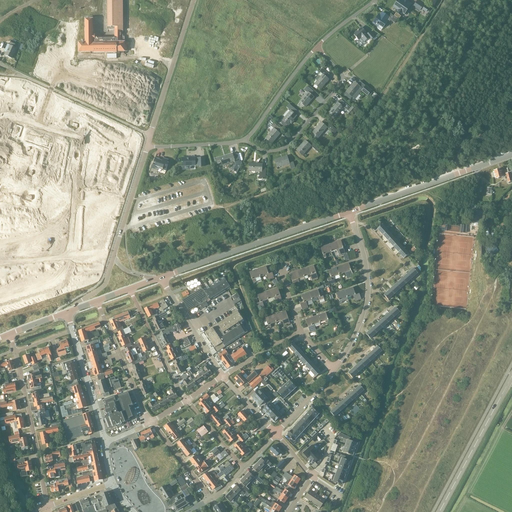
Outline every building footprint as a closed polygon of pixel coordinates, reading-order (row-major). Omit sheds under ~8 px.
[(122,36),(122,31),(123,31),(122,0),(106,0),(107,27),(108,27),(108,30),(114,30),(114,38),(95,38),(95,35),(93,35),(93,18),(84,19),(85,42),(78,42),(78,52),(93,52),(93,53),(107,53),(107,59),(116,59),(116,53),(116,52),(127,52),(126,45),(128,45),(128,42),(124,42),(121,42),(121,41),(124,40),(124,36),(122,36)] [(398,10),(394,15),(399,19),(401,16),(403,13),(404,14),(408,8),(410,9),(412,5),(407,2),(406,3),(401,0),(397,0),(398,0),(397,0),(394,4),(395,5),(393,7),(398,10)] [(423,5),(417,1),(413,7),(419,11),(423,5)] [(377,17),(373,22),(376,24),(377,25),(379,26),(377,28),(381,31),(387,21),(389,23),(391,21),(394,23),(397,19),(390,14),(388,17),(382,13),(378,18),(377,17)] [(358,31),(355,34),(358,38),(357,38),(362,43),(365,40),(369,38),(371,40),(371,39),(372,40),(371,41),(372,42),(377,38),(376,37),(375,38),(370,32),(367,35),(366,34),(366,33),(361,28),(358,30),(357,31),(358,31)] [(344,43),(338,48),(342,53),(343,52),(347,57),(350,55),(355,61),(358,58),(353,52),(352,53),(350,50),(350,49),(348,47),(344,43)] [(16,48),(10,45),(5,55),(12,58),(16,48)] [(320,73),(315,79),(317,81),(314,84),(320,89),(329,79),(327,78),(330,75),(322,68),(319,71),(320,73)] [(8,78),(5,86),(16,91),(17,87),(14,85),(16,81),(8,78)] [(354,82),(346,92),(354,99),(359,94),(356,92),(360,87),(362,89),(361,91),(367,96),(371,91),(365,86),(364,87),(364,86),(364,85),(359,81),(357,84),(354,82)] [(305,107),(313,97),(310,95),(313,92),(307,86),(304,90),(307,93),(299,102),(305,107)] [(31,90),(30,92),(30,96),(33,96),(32,98),(31,100),(38,104),(40,99),(36,98),(37,96),(38,94),(31,90)] [(53,98),(43,106),(47,110),(48,112),(50,110),(49,109),(50,108),(54,104),(54,105),(55,104),(56,105),(58,104),(57,102),(53,98)] [(15,99),(2,100),(3,106),(3,108),(5,108),(5,106),(6,106),(6,105),(11,105),(11,106),(13,106),(13,107),(15,107),(15,106),(15,99)] [(24,100),(17,102),(19,110),(25,108),(24,100)] [(352,107),(351,108),(340,100),(329,113),(335,118),(344,108),(348,111),(346,113),(350,116),(355,110),(352,107)] [(28,108),(27,109),(29,110),(30,109),(31,109),(36,111),(37,112),(37,113),(39,114),(39,112),(42,107),(30,102),(28,108)] [(289,111),(282,120),(283,121),(282,123),(282,125),(284,127),(286,126),(287,125),(288,126),(297,116),(296,115),(299,112),(289,104),(286,107),(289,109),(288,110),(289,111)] [(67,117),(66,119),(68,119),(73,122),(79,111),(73,108),(71,108),(71,110),(72,110),(71,111),(72,112),(70,116),(69,116),(68,117),(67,117)] [(0,127),(9,126),(8,120),(8,118),(6,119),(6,120),(4,120),(4,121),(0,121),(0,127)] [(82,118),(78,125),(85,128),(88,121),(82,118)] [(324,120),(322,123),(321,122),(313,132),(314,134),(312,137),(316,141),(327,128),(331,131),(330,132),(334,135),(337,131),(324,120)] [(273,129),(265,138),(271,144),(280,134),(279,133),(282,130),(271,121),(268,124),(273,129)] [(20,124),(18,129),(30,134),(32,128),(33,126),(30,126),(30,127),(29,126),(28,127),(24,125),(23,124),(23,123),(21,122),(20,124)] [(36,126),(34,126),(34,128),(36,134),(48,130),(46,125),(46,123),(44,124),(44,125),(42,125),(43,126),(38,127),(36,127),(36,126)] [(98,124),(91,129),(95,134),(102,129),(98,124)] [(56,125),(51,131),(56,136),(62,130),(56,125)] [(109,126),(104,134),(107,136),(109,133),(114,136),(112,139),(116,141),(121,134),(109,126)] [(6,137),(5,141),(13,144),(18,131),(10,128),(9,132),(12,133),(10,139),(6,137)] [(66,132),(61,135),(68,146),(73,143),(74,142),(73,140),(72,141),(71,139),(70,140),(68,136),(69,135),(68,134),(69,133),(68,131),(66,132)] [(24,134),(19,141),(24,145),(29,139),(24,134)] [(39,135),(31,138),(33,142),(36,141),(39,146),(35,148),(37,151),(45,147),(39,135)] [(126,137),(119,142),(123,147),(130,142),(126,137)] [(59,140),(52,145),(55,150),(63,145),(59,140)] [(318,147),(311,140),(308,143),(305,141),(296,151),(302,156),(311,146),(318,152),(321,149),(318,147)] [(78,142),(76,143),(76,144),(76,150),(88,149),(88,143),(88,142),(86,142),(86,143),(84,143),(84,144),(79,144),(78,144),(78,142)] [(134,143),(131,151),(137,154),(140,145),(134,143)] [(21,147),(8,147),(8,153),(9,153),(9,155),(11,155),(11,153),(12,153),(17,152),(17,153),(19,153),(19,155),(21,154),(21,153),(21,147)] [(98,148),(90,150),(91,157),(100,155),(98,148)] [(23,154),(22,155),(24,156),(25,155),(26,156),(27,155),(31,158),(30,159),(31,160),(31,161),(32,162),(33,161),(37,156),(27,149),(23,154)] [(67,151),(63,159),(67,161),(68,158),(74,160),(73,163),(76,165),(80,156),(67,151)] [(220,157),(216,159),(217,164),(220,163),(220,162),(221,162),(222,166),(232,163),(233,165),(231,170),(237,173),(241,164),(241,162),(242,160),(240,153),(237,154),(233,156),(232,154),(220,158),(220,157)] [(43,165),(42,167),(44,167),(50,168),(52,156),(46,155),(44,155),(44,157),(45,157),(45,159),(46,159),(45,164),(44,164),(44,165),(43,165)] [(107,155),(104,166),(108,168),(109,165),(113,166),(115,158),(107,155)] [(293,162),(289,163),(287,156),(274,160),(277,168),(289,164),(291,169),(295,168),(293,162)] [(55,158),(52,165),(58,168),(62,160),(55,158)] [(155,158),(151,171),(157,173),(159,169),(166,171),(168,163),(168,160),(163,158),(163,161),(159,160),(159,159),(155,158)] [(187,158),(182,158),(182,166),(195,166),(198,166),(198,167),(204,167),(204,160),(198,160),(195,160),(195,158),(187,159),(187,158)] [(87,162),(81,168),(85,173),(91,167),(87,162)] [(259,172),(259,179),(265,179),(266,168),(262,168),(262,164),(249,163),(249,171),(259,172)] [(10,166),(9,172),(21,175),(22,169),(22,167),(20,167),(20,168),(18,168),(18,169),(13,168),(14,167),(12,167),(12,165),(10,165),(10,167),(10,166)] [(504,176),(502,170),(501,171),(500,169),(494,171),(496,179),(502,177),(502,176),(504,176)] [(29,171),(24,175),(31,185),(36,181),(37,180),(36,178),(35,179),(34,178),(33,178),(31,174),(30,173),(31,172),(30,170),(29,171)] [(46,182),(46,184),(48,184),(48,185),(54,186),(56,173),(50,172),(48,172),(48,174),(49,175),(49,176),(50,176),(49,181),(48,181),(48,182),(46,182)] [(58,172),(58,182),(72,182),(72,174),(68,173),(68,177),(62,176),(62,173),(58,172)] [(99,180),(96,181),(99,189),(104,187),(102,183),(104,183),(106,182),(104,174),(102,175),(99,178),(101,180),(99,180)] [(80,178),(78,184),(87,187),(88,180),(80,178)] [(28,187),(24,192),(31,198),(35,192),(28,187)] [(69,205),(68,209),(75,213),(82,200),(73,196),(72,199),(75,201),(72,207),(69,205)] [(91,200),(89,206),(97,209),(99,203),(91,200)] [(483,224),(485,216),(482,215),(483,212),(475,210),(472,222),(481,224),(481,223),(483,224)] [(10,221),(9,223),(11,224),(17,225),(19,213),(13,212),(12,211),(11,213),(13,214),(12,215),(13,215),(12,220),(11,220),(11,221),(10,221)] [(89,211),(84,217),(91,222),(95,217),(89,211)] [(40,213),(34,215),(37,223),(44,220),(40,213)] [(68,217),(68,220),(71,220),(70,222),(69,225),(76,228),(78,224),(75,222),(76,220),(77,219),(69,215),(68,217)] [(52,225),(44,229),(47,235),(55,231),(52,225)] [(377,229),(383,235),(387,231),(382,225),(377,229)] [(9,236),(9,238),(10,238),(16,240),(19,228),(14,226),(12,226),(11,228),(13,228),(12,230),(13,230),(12,235),(11,235),(10,236),(9,236)] [(28,227),(20,231),(22,235),(25,233),(27,239),(24,241),(26,244),(34,240),(28,227)] [(83,231),(80,242),(88,245),(90,237),(86,236),(87,232),(83,231)] [(387,231),(383,235),(388,240),(392,237),(387,231)] [(398,242),(392,237),(388,240),(393,246),(398,242)] [(67,240),(62,245),(68,251),(73,246),(67,240)] [(337,250),(338,253),(344,251),(341,241),(329,245),(332,252),(337,250)] [(9,252),(8,255),(18,257),(20,243),(12,242),(11,246),(14,246),(13,252),(9,252)] [(46,250),(43,253),(49,259),(59,248),(52,242),(49,245),(52,248),(48,252),(46,250)] [(398,242),(393,246),(399,252),(403,248),(398,242)] [(494,244),(489,248),(492,251),(489,254),(492,256),(499,249),(494,244)] [(326,257),(325,254),(332,252),(329,245),(321,248),(324,258),(326,257)] [(408,254),(403,248),(399,252),(404,258),(408,254)] [(26,250),(25,256),(33,258),(34,252),(26,250)] [(1,268),(1,270),(3,271),(9,272),(10,259),(4,258),(3,258),(2,260),(4,261),(4,262),(4,267),(3,267),(3,268),(1,268)] [(52,267),(50,270),(56,276),(65,265),(58,259),(56,262),(59,264),(55,269),(52,267)] [(99,259),(91,262),(94,268),(102,266),(99,259)] [(73,260),(70,268),(76,270),(79,262),(73,260)] [(23,263),(16,273),(19,275),(21,272),(25,275),(29,268),(23,263)] [(340,275),(345,273),(346,275),(352,273),(349,264),(337,268),(340,275)] [(41,266),(34,267),(36,276),(42,274),(41,266)] [(314,266),(302,270),(304,277),(310,275),(312,281),(318,279),(314,266)] [(266,275),(267,277),(273,275),(272,272),(268,274),(266,267),(258,270),(260,277),(266,275)] [(334,277),(340,275),(337,268),(329,271),(331,277),(327,279),(329,285),(336,283),(334,277)] [(411,278),(417,273),(414,269),(413,268),(407,274),(411,278)] [(256,282),(255,279),(260,277),(258,270),(249,273),(253,283),(256,282)] [(290,274),(293,284),(299,282),(298,279),(304,277),(302,270),(290,274)] [(82,277),(78,278),(81,286),(95,281),(91,273),(88,274),(89,277),(83,280),(82,277)] [(407,274),(402,279),(406,284),(411,278),(407,274)] [(191,295),(182,300),(188,310),(191,310),(198,305),(199,306),(201,309),(208,305),(206,302),(209,300),(210,299),(211,300),(215,298),(220,294),(220,293),(224,290),(225,291),(231,288),(233,286),(230,282),(228,284),(225,279),(223,276),(218,280),(219,282),(204,292),(203,289),(202,289),(200,286),(191,291),(189,287),(187,288),(189,292),(191,295)] [(13,277),(8,282),(15,288),(19,282),(13,277)] [(63,284),(61,286),(68,291),(71,287),(68,285),(69,283),(70,282),(64,277),(62,278),(62,282),(64,282),(63,284)] [(396,284),(400,289),(406,284),(402,279),(396,284)] [(39,291),(36,293),(37,297),(48,292),(45,284),(37,288),(39,291)] [(394,294),(400,289),(396,284),(390,290),(394,294)] [(353,296),(354,298),(360,296),(359,293),(355,295),(353,288),(345,291),(347,298),(353,296)] [(275,300),(281,298),(278,289),(266,293),(268,300),(269,302),(275,300)] [(318,290),(310,293),(312,300),(318,298),(319,300),(321,300),(318,290)] [(388,299),(391,296),(394,294),(390,290),(384,295),(388,299)] [(0,303),(11,300),(8,291),(5,293),(6,296),(0,297),(0,303)] [(347,298),(345,291),(336,294),(340,303),(342,302),(348,299),(347,298)] [(264,307),(262,302),(268,300),(266,293),(257,295),(260,302),(256,303),(258,309),(264,307)] [(300,304),(301,307),(307,305),(306,302),(312,300),(310,293),(301,296),(304,303),(300,304)] [(152,316),(153,318),(158,316),(156,312),(153,314),(151,310),(159,307),(159,306),(160,306),(163,310),(168,307),(163,299),(158,303),(149,306),(144,309),(148,318),(152,316)] [(394,317),(399,312),(400,312),(396,307),(390,313),(394,317)] [(117,329),(118,332),(123,329),(122,326),(121,327),(119,322),(130,318),(132,317),(130,311),(128,312),(114,317),(115,319),(110,321),(113,330),(117,329)] [(204,334),(213,348),(214,348),(217,352),(218,352),(223,348),(231,343),(237,339),(248,332),(241,321),(243,320),(237,311),(217,324),(220,329),(216,331),(214,327),(204,334)] [(282,320),(283,323),(289,321),(286,311),(274,315),(276,323),(282,320)] [(165,312),(158,316),(153,318),(154,321),(153,322),(155,328),(154,328),(156,331),(157,331),(159,330),(160,333),(165,330),(162,322),(160,323),(159,322),(162,320),(161,318),(167,315),(165,312)] [(316,330),(314,326),(320,324),(320,323),(326,321),(327,323),(329,322),(326,313),(305,320),(310,332),(316,330)] [(394,317),(390,313),(384,318),(388,322),(391,320),(396,326),(398,323),(393,318),(394,317)] [(271,327),(270,325),(276,323),(274,315),(265,318),(269,328),(271,327)] [(384,318),(378,323),(382,328),(388,322),(384,318)] [(99,323),(84,328),(84,329),(78,331),(81,342),(88,340),(86,333),(101,327),(99,323)] [(171,327),(165,330),(160,333),(161,336),(160,336),(164,345),(166,345),(167,347),(171,345),(170,343),(169,343),(165,334),(169,332),(169,333),(176,329),(177,332),(182,329),(179,323),(171,327)] [(378,323),(372,329),(376,333),(382,328),(378,323)] [(125,339),(124,335),(131,332),(129,327),(128,328),(118,332),(120,337),(118,337),(122,347),(124,346),(125,349),(132,346),(128,339),(126,338),(125,339)] [(370,338),(376,333),(372,329),(366,334),(370,338)] [(187,337),(186,337),(181,340),(183,343),(185,347),(191,345),(187,337)] [(66,353),(65,349),(69,347),(67,340),(59,343),(61,348),(57,350),(59,356),(66,353)] [(100,350),(100,347),(96,349),(95,345),(99,344),(97,340),(88,343),(89,346),(86,347),(88,354),(96,351),(96,352),(100,350)] [(145,340),(140,343),(143,352),(149,350),(145,340)] [(230,352),(235,348),(241,345),(238,341),(232,344),(228,347),(230,352)] [(293,343),(289,347),(294,353),(299,349),(293,343)] [(138,344),(132,346),(125,349),(126,352),(125,352),(130,363),(131,363),(133,366),(137,364),(140,363),(143,361),(147,359),(145,356),(142,357),(140,358),(138,355),(135,348),(139,347),(138,344)] [(171,345),(167,347),(168,350),(167,351),(171,360),(176,357),(172,348),(171,345)] [(372,352),(376,356),(382,351),(378,346),(372,352)] [(40,353),(36,354),(38,360),(42,359),(41,356),(47,354),(48,357),(49,362),(53,361),(51,356),(52,356),(50,353),(48,347),(39,350),(40,353)] [(218,355),(217,356),(220,360),(221,360),(223,362),(222,363),(224,366),(225,365),(227,369),(243,358),(247,355),(242,348),(242,347),(239,349),(238,348),(236,349),(228,355),(227,353),(229,352),(227,348),(224,350),(219,354),(217,355),(218,355)] [(286,350),(283,348),(276,354),(279,357),(286,351),(286,350)] [(304,355),(299,349),(294,353),(300,359),(304,355)] [(96,351),(88,354),(90,361),(99,359),(107,356),(106,353),(100,355),(98,356),(96,352),(96,351)] [(372,352),(366,357),(370,361),(376,356),(372,352)] [(32,365),(37,363),(34,357),(30,358),(29,354),(23,356),(25,364),(31,362),(32,365)] [(309,361),(304,355),(300,359),(305,365),(309,361)] [(360,362),(364,367),(370,361),(366,357),(360,362)] [(104,365),(112,363),(111,359),(102,362),(103,363),(102,363),(101,361),(100,362),(99,359),(90,361),(93,368),(104,365)] [(183,371),(179,363),(178,359),(173,361),(175,364),(174,365),(178,374),(179,374),(181,376),(186,373),(184,370),(183,371)] [(6,362),(3,363),(4,367),(7,366),(7,367),(8,367),(9,371),(15,369),(12,360),(6,362)] [(71,360),(62,363),(64,371),(66,371),(68,371),(69,374),(69,375),(72,374),(72,372),(73,372),(73,370),(75,369),(74,363),(72,363),(71,361),(71,360)] [(315,367),(309,361),(305,365),(310,371),(315,367)] [(358,372),(364,367),(360,362),(354,367),(358,372)] [(140,363),(137,364),(133,366),(134,370),(133,371),(137,380),(142,378),(145,376),(140,363)] [(205,371),(201,374),(204,379),(212,373),(209,369),(206,364),(202,366),(205,371)] [(104,371),(104,373),(103,373),(102,368),(104,368),(104,365),(93,368),(93,369),(92,369),(94,375),(95,375),(95,376),(97,375),(98,378),(104,376),(113,373),(112,369),(104,371)] [(258,376),(262,380),(272,371),(268,366),(258,376)] [(316,377),(320,373),(315,367),(310,371),(316,377)] [(354,367),(349,373),(353,377),(358,372),(354,367)] [(67,375),(66,376),(67,378),(68,378),(71,378),(72,381),(69,382),(70,385),(77,382),(77,380),(76,379),(78,379),(78,378),(79,377),(79,376),(77,375),(76,372),(75,369),(73,370),(73,372),(72,372),(72,374),(69,375),(69,374),(67,375)] [(42,376),(41,376),(36,377),(35,374),(40,373),(39,370),(32,371),(33,374),(28,375),(29,382),(42,379),(42,376)] [(234,378),(238,383),(240,386),(241,385),(241,386),(247,381),(249,384),(258,376),(255,372),(254,371),(248,377),(245,374),(243,371),(242,371),(234,378)] [(188,377),(190,375),(187,372),(186,373),(181,376),(184,381),(188,377)] [(201,374),(193,380),(196,384),(204,379),(201,374)] [(118,379),(115,380),(114,377),(108,379),(109,382),(106,383),(104,376),(98,378),(99,381),(97,382),(99,388),(119,382),(118,379)] [(249,384),(253,389),(262,380),(258,376),(249,384)] [(37,383),(43,382),(42,379),(29,382),(30,388),(33,388),(33,391),(41,389),(41,386),(38,386),(37,383)] [(190,382),(187,379),(183,382),(185,386),(185,385),(188,390),(196,384),(193,380),(190,382)] [(145,384),(145,382),(144,380),(140,382),(141,385),(139,386),(143,395),(149,393),(145,384)] [(8,381),(2,382),(4,394),(16,391),(16,388),(15,382),(9,384),(8,381)] [(291,391),(295,388),(289,381),(285,385),(291,391)] [(70,385),(67,385),(69,390),(72,389),(74,395),(83,392),(80,385),(78,385),(77,382),(70,385)] [(121,388),(119,382),(99,388),(101,395),(103,394),(104,397),(110,396),(107,389),(111,388),(110,387),(113,387),(114,390),(121,388)] [(281,388),(287,395),(291,391),(285,385),(281,388)] [(175,392),(171,386),(168,388),(171,394),(167,397),(169,402),(178,397),(175,392)] [(360,386),(354,391),(358,395),(364,390),(360,386)] [(287,395),(281,388),(277,392),(283,399),(287,395)] [(32,394),(33,400),(50,397),(49,394),(40,395),(39,393),(42,392),(41,389),(33,391),(34,393),(32,394)] [(255,401),(263,394),(260,392),(258,390),(251,397),(255,401)] [(354,391),(348,396),(352,400),(358,395),(354,391)] [(83,392),(74,395),(76,402),(85,399),(83,392)] [(108,419),(105,421),(106,423),(105,424),(107,429),(111,427),(112,428),(116,426),(116,427),(119,426),(121,425),(123,424),(127,422),(131,420),(131,418),(134,417),(134,416),(130,407),(133,406),(128,393),(118,397),(124,412),(119,413),(115,402),(116,401),(115,398),(114,397),(104,400),(106,404),(104,405),(108,419)] [(199,404),(203,409),(207,405),(204,401),(209,397),(207,394),(200,400),(201,401),(199,404)] [(221,394),(214,400),(216,402),(223,396),(221,394)] [(255,401),(259,406),(267,399),(265,396),(263,394),(255,401)] [(37,410),(45,409),(44,403),(53,401),(52,396),(50,397),(33,400),(34,407),(37,407),(37,410)] [(342,401),(346,406),(352,400),(348,396),(342,401)] [(161,407),(169,402),(167,397),(158,402),(161,407)] [(21,410),(19,400),(12,402),(7,403),(7,402),(5,402),(4,399),(0,399),(0,405),(0,409),(8,407),(7,407),(13,406),(14,411),(21,410)] [(85,399),(76,402),(79,409),(87,407),(85,399)] [(153,412),(161,407),(158,402),(154,405),(152,401),(148,404),(150,407),(153,412)] [(340,411),(346,406),(342,401),(337,407),(340,411)] [(217,413),(225,405),(223,403),(218,408),(216,405),(213,408),(209,403),(207,405),(203,409),(207,414),(210,412),(211,414),(215,410),(217,413)] [(274,408),(270,404),(263,410),(267,414),(274,408)] [(356,405),(351,411),(354,414),(355,415),(360,409),(358,407),(356,405)] [(331,412),(334,416),(335,416),(340,411),(337,407),(331,412)] [(274,408),(267,414),(271,418),(277,411),(274,408)] [(308,413),(314,419),(319,414),(318,414),(316,412),(312,408),(308,413)] [(45,409),(37,410),(38,413),(36,414),(37,420),(47,418),(45,409)] [(244,422),(249,418),(243,411),(238,415),(244,422)] [(277,411),(271,418),(274,422),(281,415),(277,411)] [(89,434),(95,432),(89,413),(83,414),(63,420),(65,431),(68,441),(89,434)] [(214,413),(210,417),(214,422),(219,418),(214,413)] [(308,413),(304,417),(310,423),(314,419),(308,413)] [(15,428),(15,429),(18,428),(18,429),(24,428),(22,418),(19,418),(18,414),(13,415),(7,417),(4,417),(0,418),(0,419),(0,420),(3,419),(4,420),(6,424),(14,423),(13,424),(14,429),(15,428)] [(220,417),(219,418),(214,422),(218,427),(225,422),(227,424),(230,422),(227,419),(229,417),(227,415),(222,419),(220,417)] [(335,416),(334,416),(332,418),(339,425),(341,423),(340,421),(339,422),(335,416)] [(50,420),(50,417),(37,420),(38,426),(45,425),(45,421),(47,421),(50,420)] [(306,428),(310,423),(304,417),(300,422),(306,428)] [(191,428),(196,424),(192,418),(187,422),(191,428)] [(226,437),(228,436),(231,433),(228,430),(230,428),(229,427),(235,423),(232,420),(230,422),(227,424),(222,428),(224,431),(222,432),(226,437)] [(296,426),(302,432),(306,428),(300,422),(296,426)] [(170,434),(176,429),(173,425),(171,426),(169,423),(164,427),(170,434)] [(178,433),(182,430),(181,429),(185,426),(183,424),(176,429),(170,434),(174,440),(179,436),(178,433)] [(199,429),(197,431),(201,436),(203,435),(207,432),(203,426),(199,429)] [(302,432),(296,426),(292,430),(298,437),(302,432)] [(40,433),(42,445),(46,444),(47,448),(50,447),(49,443),(47,434),(59,432),(58,427),(45,429),(46,432),(40,433)] [(141,436),(138,438),(140,441),(142,444),(145,442),(144,439),(150,437),(151,439),(154,437),(153,434),(150,429),(140,434),(142,436),(141,436)] [(298,437),(292,430),(287,435),(294,441),(298,437)] [(235,438),(233,435),(231,433),(228,436),(226,437),(231,442),(235,438)] [(245,433),(244,435),(239,439),(241,442),(246,438),(247,438),(248,437),(245,433)] [(12,436),(8,437),(10,444),(16,443),(20,442),(21,448),(22,448),(22,450),(27,449),(27,447),(28,446),(26,437),(20,439),(20,436),(19,435),(16,435),(12,436)] [(70,458),(72,457),(72,458),(78,456),(96,452),(94,439),(84,442),(84,441),(83,442),(83,443),(70,446),(70,447),(68,447),(70,458)] [(177,443),(182,451),(183,451),(189,446),(186,441),(184,442),(182,439),(177,443)] [(347,440),(345,446),(354,449),(356,444),(347,440)] [(191,451),(197,446),(194,442),(190,446),(189,446),(183,451),(182,451),(181,451),(186,457),(187,456),(187,457),(192,453),(191,451)] [(238,442),(234,446),(238,451),(242,447),(238,442)] [(245,445),(242,447),(238,451),(242,456),(244,454),(246,457),(251,451),(249,449),(248,450),(246,448),(247,447),(245,445)] [(276,456),(278,454),(280,456),(283,454),(281,452),(281,451),(274,445),(269,450),(276,456)] [(312,445),(303,453),(308,458),(309,457),(314,462),(320,457),(316,452),(317,451),(312,445)] [(352,455),(354,449),(345,446),(343,452),(352,455)] [(216,448),(212,452),(215,456),(220,453),(216,448)] [(220,459),(221,458),(221,460),(228,455),(225,450),(218,456),(220,459)] [(44,458),(44,459),(44,460),(45,461),(45,462),(46,462),(46,463),(51,462),(51,461),(53,460),(53,458),(61,457),(60,451),(58,452),(51,453),(52,454),(44,456),(44,457),(44,458)] [(99,462),(96,452),(78,456),(72,458),(70,458),(71,463),(73,462),(83,460),(84,465),(87,465),(99,462)] [(196,467),(202,463),(198,458),(197,459),(195,456),(190,460),(196,467)] [(273,465),(269,462),(265,457),(262,460),(261,459),(257,463),(263,469),(265,466),(267,468),(268,466),(270,468),(273,465)] [(339,464),(348,467),(350,461),(344,459),(341,458),(339,464)] [(24,459),(17,461),(17,464),(18,470),(20,470),(21,477),(27,476),(26,472),(33,470),(31,461),(24,462),(24,459)] [(49,479),(60,477),(59,471),(66,470),(65,463),(64,460),(58,461),(59,462),(54,463),(55,468),(52,469),(49,469),(47,470),(48,476),(49,476),(49,479)] [(283,460),(276,466),(280,470),(286,463),(283,460)] [(204,461),(202,463),(196,467),(200,473),(202,471),(204,473),(214,466),(212,464),(209,467),(204,461)] [(93,468),(93,471),(100,469),(99,462),(87,465),(77,468),(78,472),(93,468)] [(263,469),(257,463),(252,468),(254,470),(252,471),(256,475),(258,473),(258,474),(263,469)] [(210,480),(211,482),(208,484),(213,490),(218,486),(216,483),(220,480),(219,479),(224,475),(225,477),(226,476),(234,469),(230,464),(226,468),(222,471),(218,474),(210,480)] [(337,470),(345,473),(348,467),(339,464),(337,470)] [(89,472),(89,473),(83,474),(84,477),(76,478),(77,484),(90,481),(89,477),(93,476),(95,481),(102,480),(100,469),(93,471),(92,471),(92,472),(89,472)] [(337,470),(335,475),(343,478),(345,473),(337,470)] [(203,476),(208,483),(208,484),(211,482),(210,480),(218,474),(216,471),(211,475),(211,474),(210,475),(208,472),(203,476)] [(263,482),(256,475),(252,471),(250,473),(249,472),(244,477),(250,482),(252,484),(254,481),(253,479),(254,478),(261,484),(263,482)] [(285,478),(287,480),(288,480),(289,479),(297,484),(300,479),(294,475),(293,478),(285,473),(284,475),(286,477),(285,478)] [(186,484),(182,478),(184,477),(183,475),(176,479),(181,487),(186,484)] [(335,475),(333,481),(341,484),(343,478),(335,475)] [(250,482),(244,477),(240,481),(241,483),(240,485),(248,493),(249,491),(248,491),(249,490),(246,487),(250,482)] [(58,480),(59,482),(56,482),(56,485),(50,486),(51,492),(59,491),(58,487),(69,485),(67,478),(58,480)] [(294,489),(297,484),(289,479),(288,480),(287,480),(285,483),(288,485),(288,486),(292,488),(294,489)] [(165,486),(160,489),(166,499),(171,496),(173,495),(168,488),(169,487),(168,484),(167,485),(165,486)] [(181,487),(179,488),(182,492),(183,491),(184,491),(186,489),(188,489),(189,488),(186,484),(181,487)] [(250,494),(248,493),(240,485),(238,487),(236,485),(232,490),(238,495),(240,493),(243,496),(245,494),(247,497),(250,494)] [(286,490),(285,489),(284,491),(276,486),(275,488),(278,490),(276,493),(279,495),(281,496),(281,494),(288,498),(291,493),(289,492),(286,490)] [(315,493),(314,493),(311,491),(313,487),(311,486),(309,489),(310,490),(305,498),(310,501),(315,493)] [(184,491),(183,491),(186,497),(187,497),(191,494),(188,489),(186,489),(184,491)] [(238,495),(232,490),(225,497),(236,508),(239,505),(233,500),(235,498),(236,499),(237,498),(240,501),(242,499),(238,495)] [(315,493),(310,501),(315,504),(320,497),(319,496),(316,494),(318,491),(316,490),(314,493),(315,493)] [(98,511),(99,511),(115,506),(114,504),(113,504),(108,492),(80,502),(83,511),(98,511)] [(185,498),(185,497),(182,492),(175,496),(169,500),(171,503),(170,503),(170,504),(171,505),(172,506),(172,505),(174,507),(173,508),(175,511),(176,511),(186,505),(189,503),(185,498)] [(321,493),(319,496),(320,497),(315,504),(320,508),(325,500),(321,497),(323,495),(321,493)] [(284,503),(288,498),(281,494),(281,496),(278,499),(284,503)] [(277,511),(278,511),(282,507),(275,503),(274,506),(267,500),(266,501),(262,498),(261,501),(265,503),(264,505),(266,507),(268,504),(271,506),(270,507),(277,511)]
